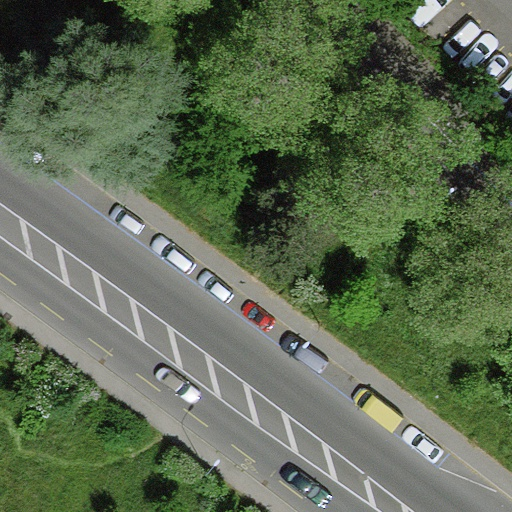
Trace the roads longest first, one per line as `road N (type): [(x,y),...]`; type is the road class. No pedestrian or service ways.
road 1 (secondary): [(401,511),(0,209)]
road 2 (residential): [(511,217),(299,0)]
